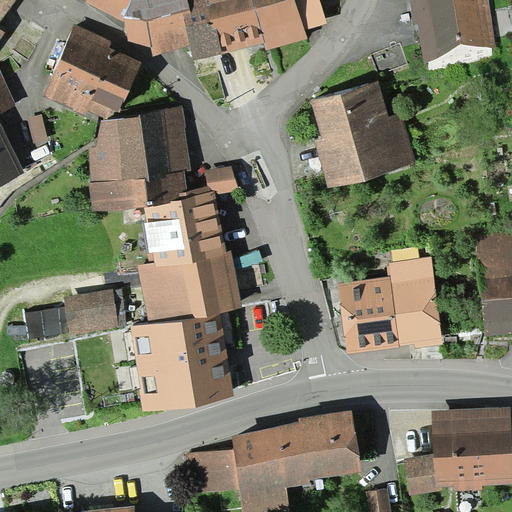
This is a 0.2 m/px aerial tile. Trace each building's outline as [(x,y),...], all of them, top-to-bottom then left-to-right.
[(0,0),(0,11),(8,0),(0,0)] [(91,0),(121,15),(127,0),(91,0)] [(127,0),(121,15),(124,34),(126,35),(145,39),(147,45),(149,44),(151,50),(188,39),(191,53),(217,48),(206,0),(127,0)] [(305,37),(300,25),(292,0),(206,0),(217,48),(275,32),(279,45),(305,37)] [(292,0),(300,25),(321,19),(315,0),(292,0)] [(416,0),(427,76),(490,60),(480,0),(416,0)] [(118,108),(137,66),(106,52),(109,45),(71,28),(56,61),(42,93),(82,112),(89,96),(118,108)] [(367,84),(313,99),(338,182),(390,168),(367,84)] [(97,145),(89,150),(91,181),(95,208),(115,208),(115,209),(150,203),(180,198),(170,132),(181,125),(177,107),(166,109),(149,112),(107,119),(108,122),(102,122),(97,145)] [(0,180),(18,171),(0,133),(0,180)] [(152,245),(167,318),(220,309),(231,307),(208,192),(180,198),(150,203),(149,224),(144,225),(147,246),(152,245)] [(482,329),(511,325),(511,233),(476,238),(478,261),(477,261),(482,329)] [(348,345),(438,333),(429,262),(386,269),(388,281),(340,287),(348,345)] [(111,325),(106,295),(67,301),(71,331),(111,325)] [(144,409),(229,394),(216,317),(222,316),(220,309),(167,318),(130,325),(144,409)] [(282,474),(356,464),(348,414),(298,420),(299,424),(231,439),(233,449),(186,455),(191,491),(237,485),(241,510),(286,500),(282,474)] [(433,458),(435,481),(437,481),(511,476),(511,452),(511,453),(509,418),(431,422),(433,458)] [(435,481),(433,458),(404,462),(409,491),(437,487),(437,481),(435,481)] [(369,511),(386,511),(383,490),(366,492),(369,511)]
